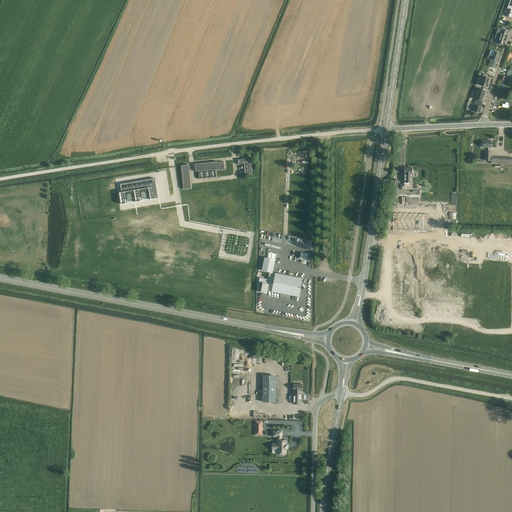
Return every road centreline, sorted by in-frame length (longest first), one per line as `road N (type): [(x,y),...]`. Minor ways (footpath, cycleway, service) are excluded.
road 1 (unclassified): [(386,130),(0,178)]
road 2 (primary): [(292,333),(0,278)]
road 3 (unclassified): [(511,398),(397,378),(366,394),(341,393)]
road 4 (tertiary): [(360,296),(386,130)]
road 5 (unclassified): [(313,511),(315,411),(321,398),(341,393)]
road 6 (tertiary): [(386,130),(405,0)]
road 7 (secondary): [(323,511),(341,393)]
